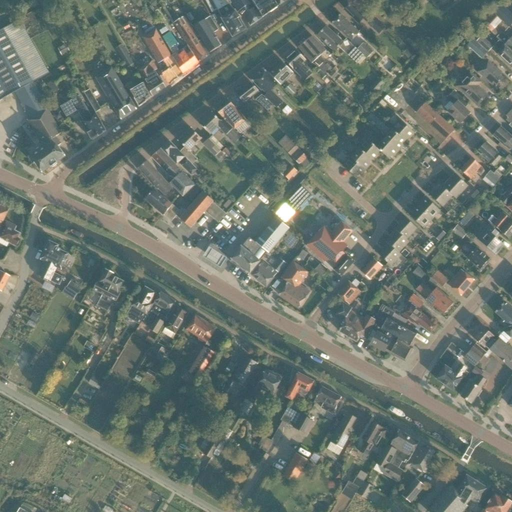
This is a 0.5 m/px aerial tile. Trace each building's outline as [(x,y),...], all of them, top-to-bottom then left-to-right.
[(204,0),(212,13),(218,9),(220,9),(220,10),(221,10),(224,8),(223,7),(231,3),(232,2),(230,0),(204,0)] [(230,0),(232,2),(237,12),(244,6),(248,11),(243,15),(247,21),(249,24),(252,24),(262,17),(251,0),(230,0)] [(251,0),(262,17),(278,6),(274,0),(251,0)] [(358,5),(354,1),(353,1),(352,3),(346,9),(354,17),(352,18),(358,24),(365,17),(369,21),(372,18),(373,17),(371,15),(368,12),(359,4),(358,5)] [(220,9),(218,9),(222,16),(221,17),(233,38),(243,31),(246,29),(243,23),(237,12),(232,2),(231,3),(223,7),(224,8),(221,10),(220,10),(220,9)] [(494,13),(509,27),(511,24),(511,13),(502,4),(494,13)] [(150,7),(147,9),(152,17),(155,14),(150,7)] [(502,22),(492,13),(482,23),(492,32),(502,22)] [(341,31),(351,41),(359,33),(340,15),(332,24),(340,32),(341,31)] [(199,41),(197,38),(183,16),(173,22),(187,44),(198,63),(200,62),(207,57),(206,56),(208,54),(200,40),(199,41)] [(210,16),(193,27),(202,40),(210,53),(221,45),(214,33),(219,30),(210,16)] [(369,21),(367,23),(378,33),(384,27),(373,17),(372,18),(369,21)] [(33,82),(50,73),(20,21),(0,31),(0,100),(15,92),(33,82)] [(325,26),(317,36),(334,52),(339,46),(356,63),(357,63),(363,56),(345,39),(342,42),(325,26)] [(481,36),(479,38),(473,32),(470,36),(488,52),(493,47),(481,36)] [(505,35),(502,32),(496,38),(499,41),(511,52),(511,36),(509,40),(507,39),(508,37),(506,35),(505,35)] [(326,52),(312,36),(298,47),(312,63),(326,52)] [(488,53),(473,39),(467,45),(482,59),(488,53)] [(511,68),(511,67),(511,52),(499,41),(495,46),(500,50),(496,54),(511,68)] [(357,50),(367,58),(373,52),(363,43),(357,50)] [(66,45),(58,49),(62,56),(70,51),(66,45)] [(186,45),(174,53),(172,55),(172,56),(183,74),(197,63),(190,51),(186,45)] [(284,59),(305,81),(311,75),(301,65),(306,60),(296,48),(284,59)] [(172,55),(170,57),(163,61),(167,67),(162,70),(161,71),(169,84),(183,74),(172,56),(172,55)] [(133,64),(128,56),(123,59),(128,67),(133,64)] [(268,72),(280,85),(293,74),(281,60),(268,72)] [(165,87),(159,77),(156,70),(157,69),(152,61),(137,70),(152,97),(165,87)] [(496,85),(502,77),(500,75),(501,73),(487,61),(477,72),(491,84),(493,82),(496,85)] [(329,69),(323,63),(319,67),(325,73),(329,69)] [(96,77),(121,119),(136,108),(112,67),(96,77)] [(459,74),(463,78),(455,86),(474,103),(476,101),(478,104),(485,96),(482,94),(484,92),(475,84),(479,80),(465,67),(459,74)] [(326,76),(320,70),(316,74),(322,80),(323,80),(326,76)] [(334,79),(338,75),(334,70),(329,75),(334,79)] [(278,84),(265,71),(253,81),(262,91),(264,90),(267,93),(264,96),(276,108),(282,102),(275,95),(271,91),(278,84)] [(139,74),(129,80),(135,91),(132,92),(139,104),(147,99),(152,96),(139,74)] [(326,76),(323,80),(328,86),(332,82),(326,76)] [(38,81),(34,83),(38,92),(43,90),(38,81)] [(58,90),(53,81),(47,84),(53,94),(58,90)] [(33,82),(15,92),(30,118),(47,108),(38,92),(34,83),(33,82)] [(251,82),(235,94),(243,102),(252,96),(268,111),(272,104),(258,91),(258,90),(251,82)] [(317,83),(312,88),(317,93),(322,88),(317,83)] [(297,92),(289,85),(285,90),(292,97),(297,92)] [(101,109),(90,89),(85,92),(96,112),(101,109)] [(448,112),(460,123),(469,113),(464,108),(468,104),(454,91),(447,99),(454,105),(448,112)] [(94,113),(90,116),(78,96),(60,106),(67,116),(77,110),(83,119),(80,121),(90,139),(92,140),(104,131),(94,113)] [(227,99),(214,109),(223,119),(224,120),(225,121),(232,128),(234,130),(245,121),(237,109),(227,99)] [(382,101),(379,104),(385,109),(388,106),(382,101)] [(455,130),(425,102),(416,112),(445,139),(455,130)] [(241,110),(250,118),(254,113),(245,106),(241,110)] [(58,107),(51,111),(54,116),(61,112),(58,107)] [(42,146),(54,164),(66,156),(58,146),(61,144),(56,137),(61,133),(47,108),(30,118),(27,120),(42,146)] [(211,113),(200,124),(209,134),(218,125),(221,129),(220,130),(225,135),(226,134),(235,144),(241,138),(238,135),(239,134),(234,130),(232,128),(225,121),(224,120),(223,119),(220,122),(211,113)] [(414,133),(399,119),(393,125),(388,121),(386,124),(390,128),(404,141),(407,138),(409,139),(414,133)] [(511,137),(511,138),(500,127),(492,136),(505,147),(505,146),(509,149),(511,145),(511,137)] [(402,144),(404,141),(390,128),(382,137),(398,151),(403,145),(402,144)] [(189,151),(201,139),(190,129),(177,141),(184,148),(180,151),(192,164),(197,159),(189,151)] [(220,150),(223,147),(212,136),(209,139),(220,150)] [(393,156),(398,151),(382,137),(374,146),(379,150),(388,158),(391,155),(393,156)] [(379,150),(374,146),(366,138),(358,147),(371,159),(373,161),(378,155),(377,153),(379,150)] [(283,148),(294,159),(302,152),(291,140),(283,148)] [(186,159),(187,159),(184,156),(170,141),(162,149),(176,164),(182,159),(184,161),(181,164),(191,174),(196,169),(186,159)] [(490,160),(495,164),(500,158),(496,154),(497,153),(485,142),(477,151),(488,162),(490,160)] [(42,173),(54,164),(42,146),(28,156),(33,164),(35,163),(42,173)] [(369,162),(371,159),(358,147),(350,155),(365,169),(370,164),(369,162)] [(231,153),(226,148),(223,151),(231,160),(237,154),(234,150),(231,153)] [(170,183),(183,197),(194,186),(160,149),(152,157),(170,177),(175,179),(170,183)] [(301,166),(308,158),(302,152),(294,159),(301,166)] [(360,175),(365,169),(350,155),(341,164),(355,177),(358,174),(360,175)] [(481,176),(484,172),(482,167),(471,158),(460,171),(470,180),(477,172),(481,176)] [(172,188),(147,161),(138,169),(154,186),(155,185),(165,195),(172,188)] [(498,169),(494,173),(499,178),(503,174),(506,170),(501,166),(498,169)] [(287,171),(284,175),(291,180),(294,177),(287,171)] [(483,180),(492,188),(500,179),(490,171),(483,180)] [(452,196),(462,205),(466,200),(460,194),(467,186),(454,174),(443,187),(452,196)] [(452,196),(443,187),(441,185),(436,191),(434,189),(429,195),(448,213),(451,210),(445,204),(452,196)] [(311,195),(302,186),(285,204),(294,213),(311,195)] [(469,194),(473,198),(479,193),(474,188),(469,194)] [(205,212),(213,203),(214,202),(203,193),(186,212),(181,209),(179,211),(172,204),(154,189),(145,200),(163,216),(164,215),(171,221),(176,216),(190,228),(205,212)] [(491,198),(496,193),(492,189),(487,194),(491,198)] [(511,193),(507,190),(499,199),(507,206),(506,207),(511,211),(511,193)] [(418,207),(432,220),(440,211),(425,197),(419,203),(421,204),(418,207)] [(232,203),(229,200),(223,206),(227,209),(232,203)] [(210,216),(217,207),(213,203),(205,212),(210,216)] [(5,221),(2,220),(8,209),(0,204),(0,243),(5,247),(7,242),(14,246),(15,244),(17,244),(18,241),(17,240),(18,239),(17,238),(19,234),(13,231),(16,226),(5,220),(5,221)] [(292,215),(283,206),(276,213),(286,222),(292,215)] [(432,220),(418,207),(416,206),(411,211),(413,213),(409,217),(423,229),(432,220)] [(214,220),(222,211),(217,207),(210,216),(214,220)] [(451,212),(456,219),(462,215),(456,208),(451,212)] [(222,211),(214,220),(218,224),(226,215),(222,211)] [(488,219),(509,238),(511,234),(511,219),(503,211),(496,219),(492,215),(488,219)] [(406,240),(407,239),(414,231),(421,237),(423,234),(404,216),(398,222),(400,224),(395,229),(396,230),(406,240)] [(464,217),(460,222),(465,226),(469,221),(464,217)] [(267,252),(268,253),(288,228),(275,218),(255,243),(249,238),(242,247),(241,246),(231,259),(232,260),(230,262),(247,276),(249,273),(250,274),(260,262),(259,261),(267,252)] [(352,231),(343,223),(333,234),(325,226),(307,246),(325,263),(326,262),(334,270),(341,277),(355,262),(347,255),(347,256),(343,253),(348,247),(342,242),(352,231)] [(452,231),(462,239),(467,233),(458,225),(452,231)] [(488,247),(496,254),(503,245),(494,237),(498,233),(489,225),(477,238),(487,247),(488,247)] [(440,242),(446,234),(440,229),(434,236),(440,242)] [(399,253),(407,245),(413,250),(416,247),(407,239),(406,240),(396,230),(391,236),(392,237),(387,242),(388,243),(399,253)] [(56,267),(61,270),(69,253),(57,248),(59,245),(50,240),(40,260),(45,262),(39,276),(59,285),(63,277),(53,273),(56,267)] [(426,252),(433,245),(429,240),(422,247),(426,252)] [(468,242),(462,249),(460,251),(468,257),(467,258),(480,269),(489,259),(476,248),(475,249),(468,242)] [(408,260),(399,253),(388,243),(383,249),(385,250),(380,255),(391,266),(398,258),(405,263),(408,260)] [(226,256),(209,245),(203,254),(221,266),(226,256)] [(298,257),(303,260),(308,254),(302,250),(298,257)] [(273,268),(278,273),(286,263),(280,259),(273,268)] [(361,272),(369,279),(381,266),(373,259),(361,272)] [(422,268),(427,263),(423,259),(418,264),(422,268)] [(277,273),(262,262),(252,275),(266,287),(277,273)] [(307,273),(292,262),(281,278),(288,282),(279,295),(298,308),(310,292),(299,285),(307,273)] [(327,271),(320,265),(317,269),(323,275),(327,271)] [(117,292),(122,282),(112,276),(113,274),(105,269),(98,283),(97,282),(93,290),(102,294),(96,306),(98,307),(95,311),(104,316),(106,311),(107,312),(111,304),(106,301),(109,298),(116,301),(120,293),(117,292)] [(448,285),(461,296),(474,280),(461,270),(448,285)] [(438,283),(442,287),(448,280),(437,271),(431,278),(438,283)] [(0,291),(0,292),(8,277),(0,272),(0,291)] [(438,283),(431,278),(428,282),(434,288),(438,283)] [(67,287),(78,293),(82,286),(71,280),(67,287)] [(360,291),(349,282),(338,294),(349,304),(360,291)] [(444,315),(446,312),(454,303),(436,288),(433,292),(427,287),(427,286),(423,282),(417,290),(427,299),(425,301),(433,308),(434,306),(444,315)] [(144,311),(146,312),(151,304),(149,303),(155,293),(145,287),(139,296),(138,296),(125,316),(137,323),(144,311)] [(165,317),(168,312),(175,302),(160,293),(143,320),(151,325),(148,328),(157,334),(164,322),(157,317),(159,313),(165,317)] [(409,300),(419,308),(424,303),(413,295),(409,300)] [(75,315),(81,304),(74,301),(68,311),(75,315)] [(361,317),(364,313),(360,311),(357,315),(350,310),(351,308),(342,303),(335,315),(343,320),(341,324),(343,325),(340,331),(347,336),(354,323),(357,325),(362,317),(361,317)] [(430,332),(436,325),(420,312),(421,311),(411,303),(402,314),(412,322),(413,321),(418,325),(419,323),(430,332)] [(407,356),(411,347),(409,346),(417,331),(392,318),(395,311),(382,304),(377,315),(380,316),(372,330),(376,333),(370,344),(384,351),(394,356),(395,354),(401,358),(407,356)] [(503,304),(496,312),(504,320),(505,321),(504,322),(509,327),(504,332),(511,338),(511,336),(511,308),(507,304),(505,306),(504,304),(503,304)] [(166,328),(175,333),(187,313),(178,307),(166,328)] [(36,322),(39,316),(33,313),(30,318),(36,322)] [(365,319),(362,317),(357,325),(354,323),(347,336),(357,342),(361,336),(365,338),(376,320),(367,315),(365,319)] [(206,343),(215,328),(195,316),(186,330),(198,338),(199,340),(203,342),(204,341),(206,343)] [(127,346),(136,330),(131,327),(126,335),(121,332),(116,341),(127,346)] [(483,327),(473,338),(484,347),(491,340),(492,341),(495,337),(483,327)] [(500,337),(489,349),(504,362),(511,369),(511,348),(504,341),(500,337)] [(476,343),(472,348),(482,356),(483,357),(486,352),(476,343)] [(169,351),(162,347),(155,358),(163,362),(169,351)] [(204,347),(188,372),(198,378),(214,353),(204,347)] [(472,348),(464,358),(475,367),(478,362),(483,357),(482,356),(472,348)] [(459,349),(455,354),(460,357),(463,353),(459,349)] [(34,351),(28,362),(33,365),(40,355),(34,351)] [(232,381),(229,380),(222,393),(229,398),(237,384),(243,388),(257,364),(246,357),(245,358),(240,355),(235,362),(238,364),(236,367),(239,369),(232,381)] [(446,366),(436,379),(453,391),(464,376),(463,376),(467,369),(461,364),(455,373),(446,366)] [(471,382),(461,396),(471,403),(476,396),(477,397),(482,391),(480,390),(481,389),(480,388),(486,380),(480,376),(483,372),(475,367),(472,372),(479,377),(474,384),(471,382)] [(156,374),(149,370),(145,375),(152,379),(156,374)] [(275,388),(281,379),(265,370),(257,383),(254,382),(244,399),(252,403),(259,389),(272,396),(273,394),(275,395),(278,390),(275,388)] [(298,390),(306,395),(313,381),(297,373),(285,396),(292,400),(298,390)] [(93,376),(89,383),(99,390),(104,382),(93,376)] [(341,397),(322,387),(314,401),(323,405),(321,408),(333,415),(336,408),(335,407),(341,397)] [(292,426),(293,424),(299,414),(298,414),(287,408),(284,414),(281,420),(282,421),(287,424),(292,426)] [(228,429),(233,432),(245,412),(239,409),(237,414),(228,429)] [(346,413),(335,432),(330,442),(341,448),(358,420),(346,413)] [(306,435),(313,422),(307,419),(299,414),(293,424),(292,426),(292,427),(300,432),(306,435)] [(272,443),(276,445),(287,424),(282,421),(272,441),(273,441),(272,443)] [(387,431),(372,422),(362,439),(366,442),(360,452),(367,456),(373,446),(377,448),(387,431)] [(213,453),(214,454),(218,457),(233,432),(228,429),(222,439),(213,453)] [(398,430),(380,461),(389,466),(392,461),(404,468),(419,442),(398,430)] [(213,453),(222,439),(215,435),(204,454),(211,459),(214,454),(213,453)] [(270,456),(276,445),(272,443),(273,441),(272,441),(263,436),(258,445),(261,446),(259,449),(262,451),(269,455),(270,456)] [(330,442),(326,448),(338,455),(341,448),(330,442)] [(59,451),(64,453),(68,445),(62,443),(59,451)] [(421,448),(406,472),(412,476),(416,471),(424,475),(435,457),(432,455),(435,452),(427,446),(424,450),(421,448)] [(260,455),(258,459),(256,462),(257,463),(263,466),(269,455),(262,451),(260,455)] [(308,460),(296,453),(283,475),(295,482),(308,460)] [(366,480),(370,473),(363,470),(359,477),(366,480)] [(487,489),(467,475),(457,490),(451,485),(428,511),(462,511),(467,506),(466,505),(470,499),(478,504),(487,489)] [(419,478),(405,493),(414,501),(427,486),(419,478)] [(354,499),(362,487),(351,480),(344,492),(354,499)] [(360,494),(370,498),(376,485),(366,481),(360,494)] [(495,493),(485,510),(483,509),(480,511),(506,511),(511,503),(511,502),(504,497),(503,498),(495,493)]
